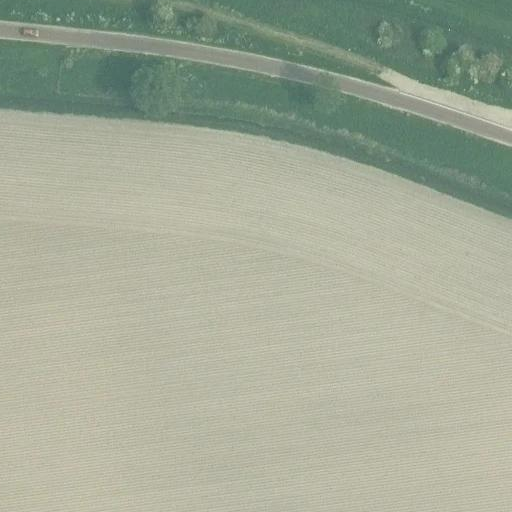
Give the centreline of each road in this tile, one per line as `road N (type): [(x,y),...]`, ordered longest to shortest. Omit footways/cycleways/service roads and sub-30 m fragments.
road 1 (unclassified): [(511,138),(312,78),(129,43),(0,30)]
road 2 (track): [(439,112),(396,80),(329,52),(179,7),(116,0)]
